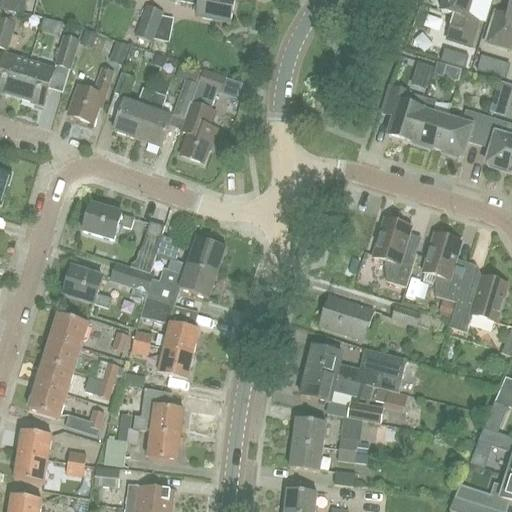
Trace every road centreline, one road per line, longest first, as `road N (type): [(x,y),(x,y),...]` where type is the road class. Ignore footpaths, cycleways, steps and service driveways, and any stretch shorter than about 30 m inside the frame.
road 1 (tertiary): [(227,511),(252,351),(289,212)]
road 2 (residential): [(511,228),(357,173),(287,170)]
road 3 (residential): [(289,212),(216,210),(106,167),(75,170)]
road 4 (residential): [(0,370),(55,190),(75,170)]
road 5 (tertiary): [(287,170),(280,93),(289,57),(322,0)]
